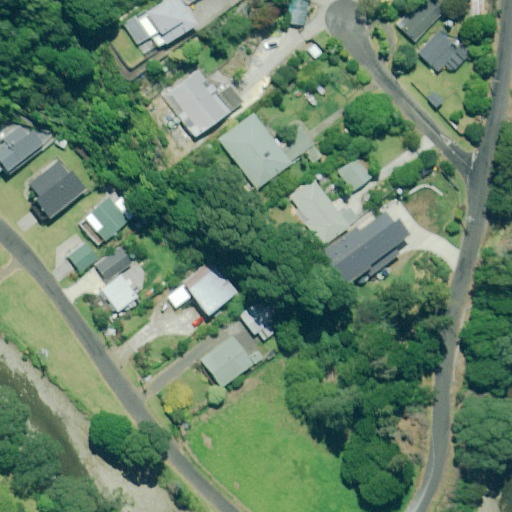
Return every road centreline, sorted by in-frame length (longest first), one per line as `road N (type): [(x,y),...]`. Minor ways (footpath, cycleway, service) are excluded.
road 1 (residential): [(230,511),(173,452),(27,253),(0,230)]
road 2 (residential): [(482,184),(445,355),(437,459),(416,511)]
road 3 (residential): [(346,18),(374,65),(482,184)]
road 4 (residential): [(510,0),(482,184)]
